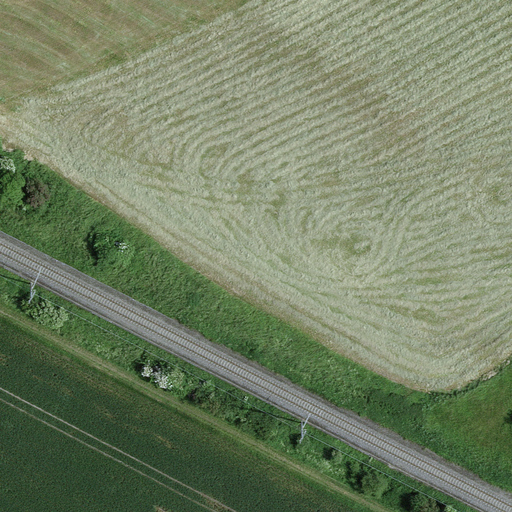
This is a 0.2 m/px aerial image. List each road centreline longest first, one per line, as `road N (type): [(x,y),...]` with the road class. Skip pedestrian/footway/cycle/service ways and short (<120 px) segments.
road 1 (track): [(511,452),(0,147)]
road 2 (track): [(164,0),(0,85)]
